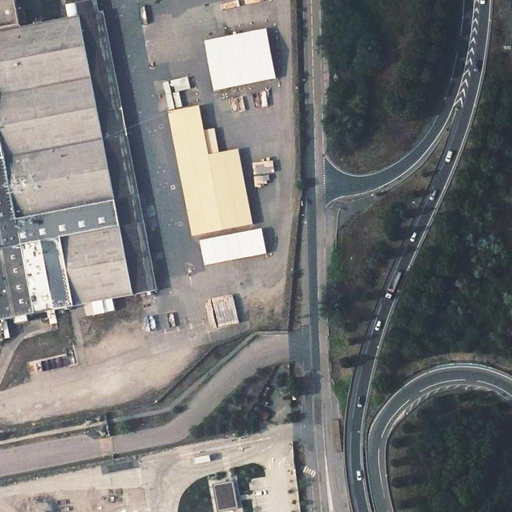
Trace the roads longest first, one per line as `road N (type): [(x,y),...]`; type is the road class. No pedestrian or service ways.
road 1 (unknown): [(283,0),(289,134),(282,269),(189,300),(182,330),(144,355),(35,388),(0,387)]
road 2 (trunk): [(485,0),(457,140),(390,295),(363,382),(355,458),(364,511)]
road 3 (secondary): [(316,187),(317,349),(333,511)]
road 4 (motorway): [(468,0),(454,88),(422,147),(379,178),(316,187)]
road 5 (trunk): [(383,511),(375,441),(394,404),(420,384),(456,373),(511,388)]
road 6 (unclassified): [(312,0),(316,187)]
